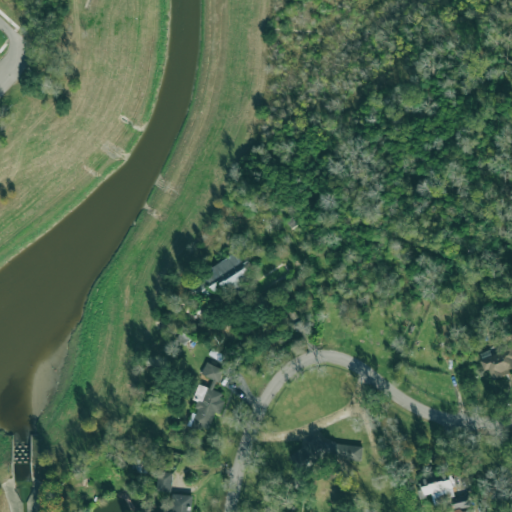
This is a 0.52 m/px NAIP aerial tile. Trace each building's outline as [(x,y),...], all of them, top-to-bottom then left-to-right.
[(202,273),(214,293),(222,288),(226,295),(258,276),(242,249),(202,273)] [(222,368),(205,362),(201,375),(213,378),(209,388),(198,384),(193,400),(197,401),(189,425),(209,431),(215,412),(219,414),(226,394),(215,390),(222,368)] [(173,472),(158,471),(157,491),(172,492),(173,472)] [(171,503),(162,503),(161,511),(191,511),(192,495),(171,494),(171,503)] [(471,505),(468,494),(450,498),(453,509),(471,505)]
